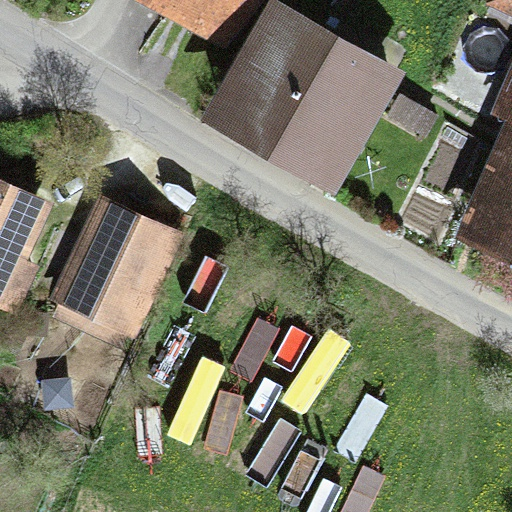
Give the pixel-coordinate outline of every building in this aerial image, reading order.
[(263,0),(143,0),(141,4),(233,55),(262,3),(263,0)] [(511,0),(494,0),(490,11),(511,23),(511,89),(500,115),(511,123),(511,127),(462,240),(511,264),(511,0)] [(396,76),(262,3),(233,55),(196,122),(331,195),(396,76)] [(439,124),(402,103),(391,122),(427,143),(439,124)] [(47,209),(0,188),(0,315),(14,322),(33,278),(19,273),(47,209)] [(181,248),(100,208),(50,308),(132,348),(181,248)]
